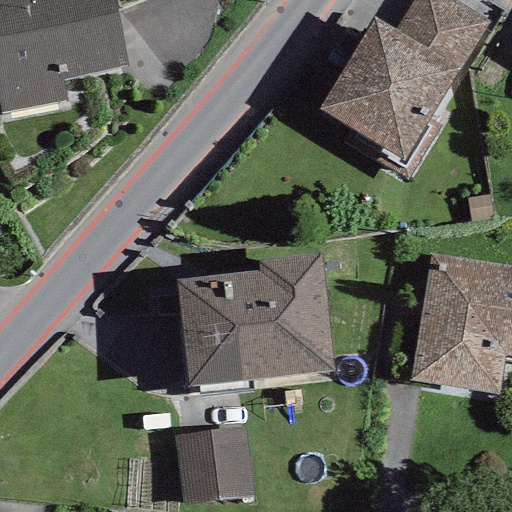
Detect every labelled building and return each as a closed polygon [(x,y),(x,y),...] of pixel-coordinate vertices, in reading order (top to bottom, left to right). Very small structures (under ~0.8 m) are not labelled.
[(113,0),(0,0),(0,112),(66,101),(62,78),(126,66),(113,0)] [(412,0),(395,30),(458,68),(487,20),(452,0),(412,0)] [(374,18),(319,110),(353,131),(345,142),(407,179),(441,126),(428,119),(458,68),(395,30),(374,18)] [(511,266),(430,254),(416,341),(410,382),(497,395),(503,355),(511,356),(511,266)] [(333,372),(322,266),(321,255),(257,261),(258,272),(176,281),(187,387),(333,372)] [(243,428),(173,437),(181,504),(251,496),(243,428)]
